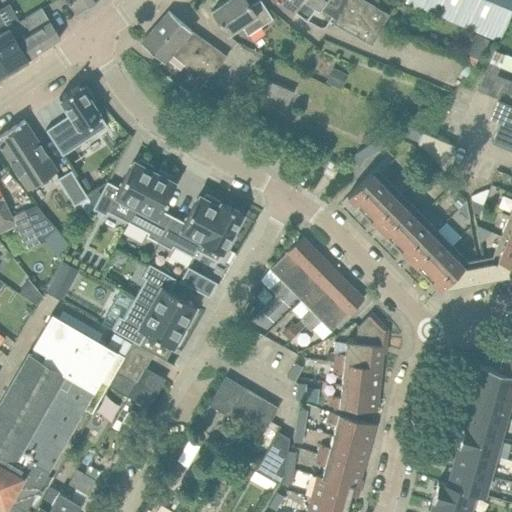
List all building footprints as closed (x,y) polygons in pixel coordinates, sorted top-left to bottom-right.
[(67,0),(76,13),(95,0),(67,0)] [(226,0),(212,10),(223,27),(226,32),(240,23),(247,35),(272,18),(260,0),(259,0),(250,6),(245,0),(226,0)] [(342,7),(329,0),(281,0),(305,18),(315,5),(332,15),(337,17),(342,7)] [(388,13),(364,0),(345,0),(334,23),(371,43),(388,13)] [(511,0),(406,0),(406,1),(498,40),(511,4),(511,0)] [(7,27),(0,14),(0,64),(6,74),(28,60),(27,60),(60,38),(41,7),(7,27)] [(191,30),(169,11),(141,43),(163,62),(170,54),(185,67),(188,64),(206,81),(227,55),(191,30)] [(340,91),(348,75),(333,68),(325,83),(340,91)] [(262,78),(254,97),(285,110),(293,91),(262,78)] [(511,82),(505,79),(501,91),(511,95),(511,93),(511,82)] [(69,113),(45,129),(62,155),(107,126),(91,102),(95,100),(86,86),(82,88),(80,84),(59,97),(69,113)] [(511,118),(511,104),(508,103),(503,115),(511,118)] [(24,119),(0,134),(0,145),(28,189),(57,170),(24,119)] [(454,145),(402,123),(356,152),(351,160),(359,165),(363,159),(403,134),(418,140),(417,142),(444,169),(454,145)] [(499,123),(491,142),(511,151),(511,128),(509,127),(499,123)] [(106,180),(92,208),(106,215),(107,211),(127,222),(154,172),(151,171),(154,166),(139,159),(137,163),(133,161),(119,187),(106,180)] [(376,167),(347,196),(439,289),(443,285),(446,287),(478,281),(473,259),(468,260),(376,167)] [(154,172),(127,222),(147,232),(145,236),(158,242),(173,215),(161,209),(175,183),(171,181),(173,176),(159,169),(156,173),(154,172)] [(71,171),(59,178),(75,204),(86,196),(71,171)] [(334,181),(321,174),(313,187),(326,194),(334,181)] [(173,215),(158,242),(171,249),(173,246),(194,257),(197,250),(222,202),(206,193),(203,198),(198,195),(184,221),(173,215)] [(460,195),(453,202),(458,207),(465,200),(460,195)] [(222,202),(197,250),(217,261),(224,248),(228,250),(235,235),(232,233),(243,213),(222,202)] [(511,207),(492,255),(480,258),(473,259),(478,281),(484,280),(509,275),(511,269),(508,268),(510,263),(511,263),(511,207)] [(24,210),(10,216),(25,249),(39,242),(24,210)] [(56,255),(69,243),(55,227),(42,237),(45,240),(56,255)] [(318,251),(302,236),(269,268),(280,279),(269,289),(275,294),(318,251)] [(318,251),(275,294),(280,300),(290,290),(300,299),(333,267),(318,251)] [(62,259),(45,289),(62,298),(79,269),(62,259)] [(169,290),(176,278),(150,263),(142,277),(145,278),(134,298),(140,301),(183,325),(185,323),(189,325),(197,311),(193,309),(195,304),(169,290)] [(198,272),(188,267),(180,280),(191,286),(198,272)] [(333,267),(300,299),(310,309),(300,319),(305,325),(348,282),(333,267)] [(348,282),(305,325),(311,330),(321,320),(331,330),(364,298),(348,282)] [(120,315),(112,329),(139,344),(146,332),(172,346),(174,342),(179,344),(187,330),(182,328),(183,325),(140,301),(134,298),(123,317),(120,315)] [(388,328),(371,312),(357,326),(356,342),(346,341),(345,353),(335,352),(334,361),(381,367),(384,346),(386,346),(388,328)] [(29,353),(30,353),(0,404),(0,505),(5,508),(9,501),(26,511),(36,494),(84,409),(91,412),(123,355),(50,314),(29,353)] [(481,365),(474,388),(511,397),(511,392),(511,334),(508,333),(507,338),(503,337),(500,348),(504,349),(498,369),(480,364),(480,365),(481,365)] [(153,352),(132,341),(116,370),(136,382),(153,352)] [(381,367),(334,361),(333,371),(342,372),(341,384),(379,388),(381,367)] [(302,365),(295,362),(287,376),(291,379),(294,379),(302,365)] [(145,367),(128,396),(149,408),(165,378),(145,367)] [(246,387),(225,375),(208,404),(228,416),(239,399),(246,387)] [(305,384),(297,382),(296,393),(295,398),(303,400),(305,384)] [(379,388),(341,384),(340,396),(330,395),(329,405),(376,410),(379,388)] [(266,399),(246,387),(239,399),(228,416),(249,428),(259,410),(266,399)] [(474,388),(470,404),(506,415),(511,397),(474,388)] [(278,407),(266,399),(259,410),(249,428),(261,435),(278,407)] [(470,404),(464,424),(500,434),(506,415),(470,404)] [(298,408),(296,425),(304,426),(306,410),(298,408)] [(375,423),(329,411),(326,421),(336,423),(333,434),(369,445),(375,423)] [(464,424),(458,443),(495,454),(500,434),(464,424)] [(304,426),(296,425),(293,441),(301,442),(304,426)] [(284,465),(288,437),(277,431),(249,478),(270,490),(284,467),(284,465)] [(369,445),(333,434),(329,446),(320,444),(318,453),(364,465),(369,445)] [(458,443),(453,463),(489,474),(495,454),(458,443)] [(284,467),(293,469),(295,451),(287,450),(284,467)] [(364,465),(318,453),(315,462),(324,465),(321,476),(317,474),(317,475),(360,487),(360,486),(358,486),(364,465)] [(453,463),(447,483),(475,491),(484,493),(489,474),(453,463)] [(284,467),(275,481),(282,482),(290,483),(293,469),(284,467)] [(360,487),(317,475),(311,496),(348,506),(351,494),(357,496),(360,487)] [(438,480),(432,501),(469,511),(475,491),(438,480)] [(61,511),(69,498),(49,486),(38,505),(34,511),(61,511)] [(276,491),(268,505),(275,509),(283,495),(276,491)] [(345,511),(348,506),(311,496),(306,511),(345,511)] [(76,511),(81,504),(69,498),(61,511),(76,511)] [(207,511),(213,501),(208,498),(199,511),(207,511)] [(432,501),(429,511),(468,511),(469,511),(432,501)]
